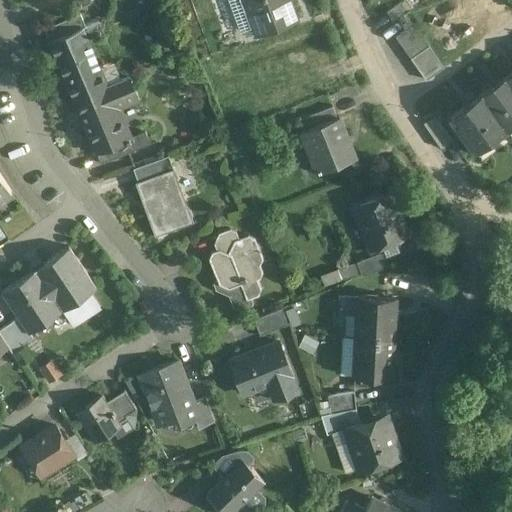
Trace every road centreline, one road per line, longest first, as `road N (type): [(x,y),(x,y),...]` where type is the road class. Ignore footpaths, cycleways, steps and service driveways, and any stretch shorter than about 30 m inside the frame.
road 1 (residential): [(90,201),(161,284),(178,317),(0,433)]
road 2 (residential): [(439,511),(433,384),(464,309)]
road 3 (residential): [(21,68),(41,132),(90,201)]
road 4 (residential): [(511,24),(398,106)]
road 5 (residential): [(464,309),(450,185)]
